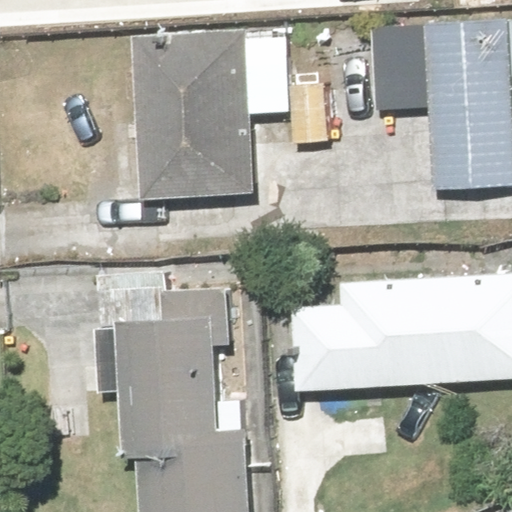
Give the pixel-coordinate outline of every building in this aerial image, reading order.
[(428,103),(431,193),(511,191),(511,13),(380,17),(382,104),(428,103)] [(272,48),(160,51),(164,217),(276,214),(272,48)] [(335,89),(298,89),(297,148),(335,148),(335,89)] [(511,396),(511,279),(353,273),(352,304),(308,303),(308,395),(511,396)] [(153,461),(153,511),(249,511),(249,402),(238,402),(238,365),(249,365),(249,292),(179,293),(179,324),(137,325),(137,461),(153,461)]
